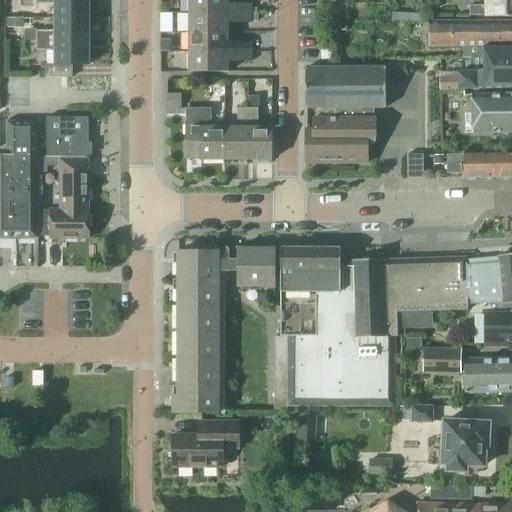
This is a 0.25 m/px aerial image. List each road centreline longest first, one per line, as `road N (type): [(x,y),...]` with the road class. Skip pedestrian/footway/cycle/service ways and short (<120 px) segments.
road 1 (tertiary): [(292,203),(511,202)]
road 2 (tertiary): [(141,204),(143,0)]
road 3 (residential): [(292,203),(291,0)]
road 4 (tertiary): [(141,204),(292,203)]
road 5 (residential): [(141,351),(141,204)]
road 6 (residential): [(141,351),(141,494)]
road 7 (residential): [(0,351),(141,351)]
